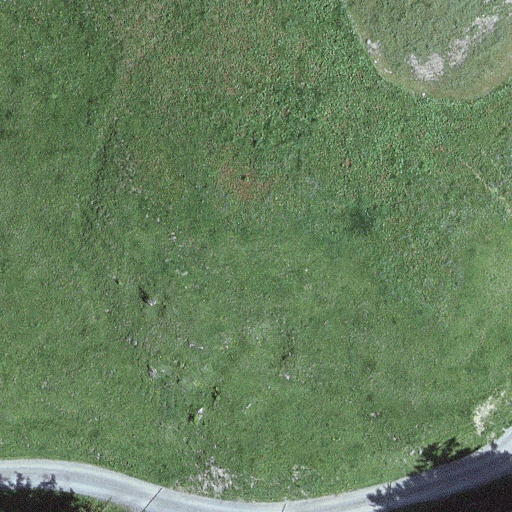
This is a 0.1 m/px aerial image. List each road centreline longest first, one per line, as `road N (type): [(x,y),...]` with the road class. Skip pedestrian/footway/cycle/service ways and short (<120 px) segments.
road 1 (track): [(511,459),(465,490),(372,511)]
road 2 (track): [(136,511),(0,493)]
